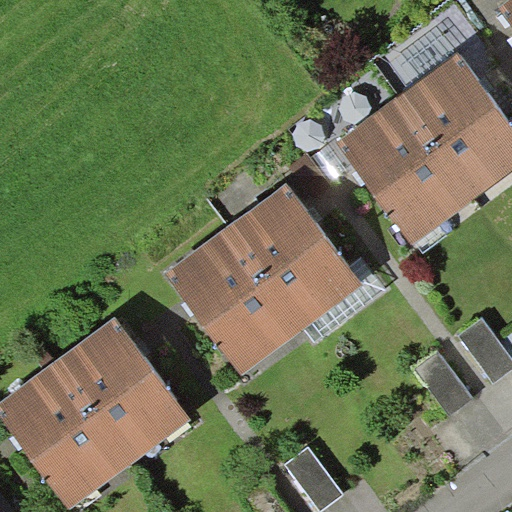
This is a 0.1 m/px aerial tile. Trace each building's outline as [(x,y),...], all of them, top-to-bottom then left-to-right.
[(511,1),(495,14),(511,37),(511,1)] [(511,161),(511,150),(447,63),(328,150),(398,245),(511,161)] [(356,280),(291,189),(167,277),(232,368),(356,280)] [(511,355),(481,314),(455,333),(492,382),(511,367),(511,355)] [(186,425),(116,322),(0,401),(0,421),(61,510),(186,425)] [(437,350),(412,369),(447,415),(472,397),(437,350)] [(311,447),(286,464),(317,509),(342,492),(311,447)] [(289,511),(265,479),(239,499),(249,511),(289,511)]
